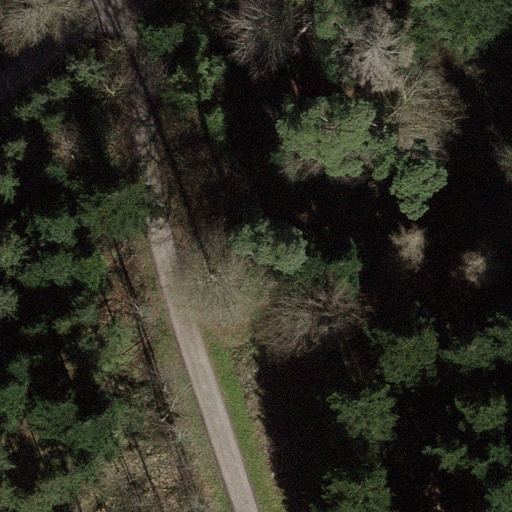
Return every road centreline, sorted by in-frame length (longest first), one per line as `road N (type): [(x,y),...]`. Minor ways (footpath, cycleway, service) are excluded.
road 1 (track): [(263,511),(98,3)]
road 2 (track): [(0,72),(100,0)]
